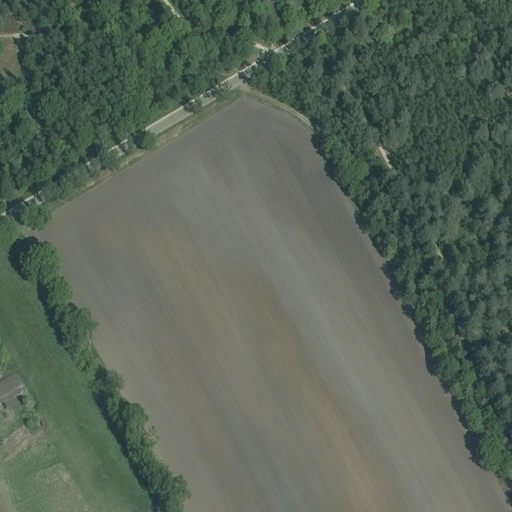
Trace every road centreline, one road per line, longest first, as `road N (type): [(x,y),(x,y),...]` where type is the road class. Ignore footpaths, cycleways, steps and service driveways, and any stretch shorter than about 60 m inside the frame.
road 1 (track): [(242,82),(298,112),(381,181),(511,430)]
road 2 (unclassified): [(0,226),(382,0)]
road 3 (unknown): [(511,362),(383,108),(304,69)]
